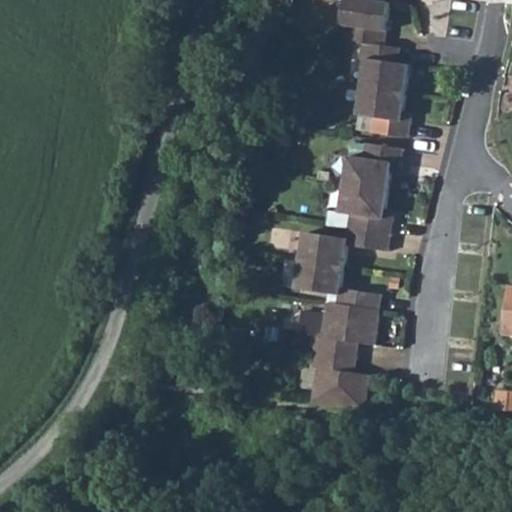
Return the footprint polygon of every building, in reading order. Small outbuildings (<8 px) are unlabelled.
[(392,4),(368,0),(348,0),(345,25),(351,26),(349,41),(365,44),(386,46),(392,4)] [(386,46),(365,44),(363,59),(369,60),(365,88),(409,94),(412,65),(400,63),(402,48),(386,46)] [(409,94),(365,88),(361,115),(376,117),(374,133),(411,138),(413,121),(404,120),(409,94)] [(352,157),(347,185),(391,191),(395,164),(404,166),(406,149),(369,144),(367,159),(352,157)] [(353,214),(351,229),(393,236),(395,219),(387,218),(391,191),(347,185),(343,213),(353,214)] [(308,233),(304,261),(347,267),(350,245),(390,251),(393,236),(351,229),(349,239),(308,233)] [(347,267),(304,261),(299,289),(341,295),(339,304),(382,311),(384,295),(343,289),(347,267)] [(318,336),(316,352),(351,357),(354,342),(361,343),(376,346),(382,311),(339,304),(330,302),(325,337),(318,336)] [(361,343),(354,342),(351,357),(359,358),(361,343)] [(351,357),(316,352),(314,368),(320,369),(315,403),(367,410),(372,375),(357,373),(349,372),(351,357)] [(349,372),(357,373),(359,358),(351,357),(349,372)] [(511,393),(500,392),(498,410),(511,411),(511,393)]
